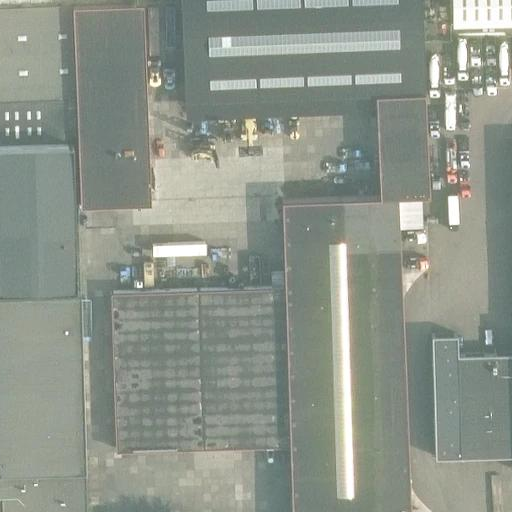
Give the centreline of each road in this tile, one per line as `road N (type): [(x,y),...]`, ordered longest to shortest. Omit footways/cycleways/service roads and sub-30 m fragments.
road 1 (unknown): [(105,479),(97,250),(104,232),(251,219)]
road 2 (unknown): [(105,479),(259,484)]
